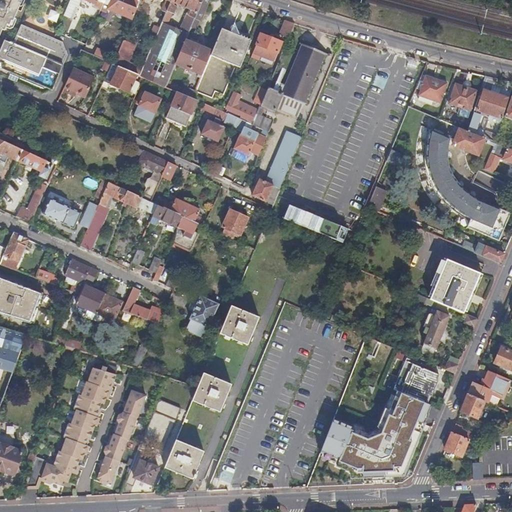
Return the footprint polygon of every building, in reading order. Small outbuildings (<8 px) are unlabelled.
[(0,0),(0,35),(2,30),(5,31),(9,20),(13,22),(21,4),(17,2),(17,0),(0,0)] [(81,0),(70,0),(69,4),(64,16),(73,20),(81,0)] [(104,0),(84,0),(95,5),(95,6),(99,8),(98,10),(100,10),(103,3),(104,0)] [(122,4),(113,0),(104,0),(103,3),(109,6),(108,10),(132,20),(136,9),(130,7),(122,4)] [(140,0),(113,0),(122,4),(124,0),(132,0),(130,7),(136,9),(137,8),(140,0)] [(145,1),(141,0),(140,0),(137,8),(142,11),(144,5),(145,1)] [(139,77),(166,88),(168,83),(176,64),(186,40),(191,28),(203,0),(171,0),(167,12),(160,27),(156,38),(143,68),(139,77)] [(167,12),(171,0),(141,0),(145,1),(145,0),(165,0),(167,1),(163,11),(167,12)] [(197,30),(209,0),(203,0),(191,28),(197,30)] [(290,37),(295,24),(286,21),(282,33),(290,37)] [(156,38),(160,27),(156,25),(153,31),(149,29),(147,34),(156,38)] [(210,56),(241,68),(252,42),(221,29),(212,52),(210,56)] [(261,34),(252,57),(260,60),(261,57),(274,62),(282,43),(261,34)] [(16,36),(15,39),(13,45),(4,41),(0,50),(0,59),(6,62),(2,70),(11,74),(10,75),(19,78),(20,77),(36,84),(35,85),(43,89),(44,88),(52,91),(63,66),(47,59),(50,50),(16,36)] [(124,39),(112,65),(118,68),(137,76),(139,77),(143,68),(128,61),(136,44),(124,39)] [(202,75),(210,56),(212,52),(186,40),(176,64),(202,75)] [(289,78),(286,86),(283,95),(304,104),(306,104),(307,103),(306,103),(308,96),(309,96),(310,95),(309,94),(312,87),(313,88),(313,87),(313,86),(315,80),(316,80),(317,79),(316,78),(319,71),(320,72),(320,71),(319,70),(322,63),(323,63),(324,62),(323,62),(325,55),(332,57),(333,54),(333,53),(331,52),(329,53),(328,54),(314,49),(300,43),(300,44),(302,45),(300,52),(298,52),(298,53),(299,53),(296,60),(295,60),(294,61),(295,61),(292,69),(291,69),(292,70),(289,77),(288,77),(288,78),(289,78)] [(99,47),(95,56),(107,61),(111,53),(99,47)] [(111,85),(136,95),(141,84),(135,81),(137,76),(118,68),(111,85)] [(73,69),(64,88),(86,98),(95,79),(73,69)] [(468,132),(486,139),(485,136),(486,132),(488,131),(497,135),(508,102),(508,100),(505,99),(506,97),(493,93),(497,79),(485,76),(468,132)] [(419,96),(440,104),(447,84),(425,77),(419,96)] [(277,109),(283,95),(286,86),(277,82),(273,90),(268,88),(267,91),(257,114),(253,125),(269,132),(273,121),(261,116),(265,107),(276,111),(277,109)] [(450,104),(471,111),(477,91),(456,84),(450,104)] [(186,97),(192,99),(195,92),(189,89),(186,97)] [(156,113),(162,100),(145,93),(139,106),(156,113)] [(186,97),(177,93),(166,118),(186,127),(197,101),(192,99),(186,97)] [(252,125),(253,125),(257,114),(251,112),(240,107),(241,103),(238,102),(240,96),(233,93),(226,110),(247,119),(246,122),(252,125)] [(283,95),(277,109),(297,118),(304,104),(283,95)] [(240,107),(251,112),(252,108),(241,103),(240,107)] [(204,104),(201,111),(211,115),(213,110),(216,111),(215,116),(225,121),(224,122),(234,126),(237,118),(222,112),(204,104)] [(237,118),(234,126),(242,130),(234,149),(249,156),(258,135),(250,131),(252,125),(246,122),(237,118)] [(218,142),(224,128),(218,125),(220,121),(215,119),(213,123),(208,121),(202,134),(218,142)] [(13,139),(17,141),(21,143),(26,130),(18,126),(13,139)] [(480,156),(485,143),(486,139),(468,132),(456,127),(454,131),(459,133),(454,145),(480,156)] [(450,207),(455,211),(460,216),(466,219),(470,222),(468,228),(500,242),(504,231),(511,214),(496,208),(480,202),(475,198),(469,194),(466,191),(462,187),(457,181),(453,174),(450,167),(449,162),(448,156),(448,150),(450,143),(451,138),(430,129),(427,137),(426,141),(425,148),(425,155),(425,163),(427,172),(430,180),(435,189),(439,195),(443,200),(450,207)] [(486,139),(489,141),(495,143),(497,135),(488,131),(486,132),(485,136),(486,139)] [(288,132),(285,139),(266,183),(281,190),(299,144),(302,138),(295,135),(288,132)] [(8,157),(18,162),(25,145),(21,143),(17,141),(15,146),(0,139),(0,161),(5,164),(8,157)] [(26,152),(28,146),(25,145),(18,162),(41,172),(40,176),(46,179),(49,170),(44,168),(47,161),(26,152)] [(495,156),(511,163),(511,150),(500,145),(498,148),(495,156)] [(249,156),(234,149),(231,156),(245,162),(249,156)] [(400,155),(391,151),(387,161),(395,165),(397,164),(400,155)] [(142,198),(151,202),(162,177),(169,163),(147,153),(145,157),(143,156),(140,162),(142,165),(145,167),(154,171),(153,174),(151,179),(148,180),(145,186),(146,190),(142,198)] [(169,163),(162,177),(170,181),(176,166),(169,163)] [(477,172),(474,184),(490,189),(494,177),(477,172)] [(274,206),(281,190),(266,183),(260,180),(252,196),(274,206)] [(154,215),(158,206),(151,202),(142,198),(109,183),(99,206),(88,229),(98,234),(106,215),(102,214),(110,197),(137,209),(138,207),(154,215)] [(31,225),(48,186),(42,184),(30,211),(22,208),(18,219),(31,225)] [(375,190),(368,207),(377,211),(384,193),(375,190)] [(63,224),(74,229),(82,213),(50,198),(43,215),(63,224)] [(183,217),(198,224),(201,218),(198,216),(200,211),(193,207),(194,204),(185,200),(184,203),(176,200),(174,205),(169,203),(168,207),(165,205),(164,208),(183,217)] [(88,229),(99,206),(90,202),(80,225),(88,229)] [(160,220),(178,228),(183,217),(164,208),(158,206),(154,215),(150,223),(157,226),(160,220)] [(259,212),(269,216),(272,211),(262,206),(259,212)] [(224,229),(222,235),(233,240),(235,236),(239,237),(241,235),(242,235),(249,219),(230,210),(223,227),(224,228),(223,229),(224,229)] [(191,240),(198,224),(183,217),(178,228),(176,232),(191,240)] [(80,247),(89,251),(98,234),(88,229),(80,247)] [(29,240),(14,233),(3,258),(0,263),(0,264),(15,270),(29,240)] [(463,247),(502,263),(505,254),(479,243),(477,247),(465,242),(463,247)] [(138,250),(132,262),(139,266),(144,253),(138,250)] [(157,273),(159,269),(162,262),(155,258),(149,270),(157,273)] [(90,268),(72,260),(65,275),(76,281),(81,283),(79,288),(74,286),(71,285),(69,291),(75,293),(79,295),(85,281),(90,268)] [(448,260),(431,299),(464,313),(481,274),(448,260)] [(270,294),(277,276),(249,266),(242,284),(270,294)] [(98,271),(90,268),(85,281),(92,284),(98,271)] [(153,281),(160,283),(165,271),(159,269),(157,273),(153,281)] [(39,271),(35,278),(49,283),(52,276),(39,271)] [(166,286),(173,290),(174,290),(180,277),(172,273),(166,286)] [(0,315),(30,327),(42,295),(0,278),(0,315)] [(52,284),(58,287),(60,281),(54,278),(52,284)] [(97,313),(105,294),(87,286),(75,311),(94,319),(97,313)] [(141,291),(134,288),(124,312),(158,324),(164,312),(156,309),(151,311),(135,304),(141,291)] [(123,303),(105,294),(97,313),(103,316),(101,322),(112,327),(123,303)] [(186,330),(204,338),(219,304),(201,296),(190,319),(191,319),(186,330)] [(223,328),(220,335),(248,346),(259,318),(232,307),(223,328)] [(433,357),(450,317),(438,311),(435,316),(430,314),(425,327),(427,328),(425,333),(428,334),(420,352),(433,357)] [(465,323),(475,327),(478,319),(468,315),(465,323)] [(214,335),(219,337),(220,335),(223,328),(218,326),(214,335)] [(0,368),(13,373),(24,341),(26,335),(0,327),(0,368)] [(26,335),(24,341),(73,356),(75,350),(53,343),(26,335)] [(75,350),(79,351),(82,344),(56,335),(53,343),(75,350)] [(511,348),(503,344),(496,363),(511,369),(511,348)] [(451,356),(446,369),(456,373),(461,361),(451,356)] [(440,374),(406,360),(394,389),(427,403),(430,395),(433,396),(439,381),(437,380),(440,374)] [(88,382),(109,390),(112,382),(114,383),(116,375),(106,372),(107,368),(103,367),(101,371),(93,368),(88,382)] [(483,386),(474,382),(469,394),(485,401),(488,403),(490,396),(500,400),(505,388),(508,390),(511,380),(489,371),(483,386)] [(204,374),(199,387),(193,402),(220,413),(232,385),(204,374)] [(109,390),(88,382),(87,382),(82,396),(101,403),(104,404),(107,398),(109,390)] [(115,383),(114,383),(112,382),(109,390),(107,398),(109,399),(115,383)] [(124,413),(137,418),(138,418),(146,396),(144,395),(142,391),(138,389),(134,391),(132,390),(128,400),(125,410),(124,413)] [(427,403),(394,389),(375,436),(332,419),(316,459),(361,480),(395,479),(427,403)] [(101,403),(82,396),(79,394),(74,408),(75,409),(97,417),(100,409),(101,403)] [(485,401),(469,394),(461,412),(477,419),(485,401)] [(177,419),(182,408),(161,400),(157,411),(177,419)] [(97,417),(75,409),(70,423),(93,432),(95,426),(99,417),(97,417)] [(115,435),(128,440),(129,440),(137,418),(124,413),(123,413),(123,414),(119,415),(117,420),(117,421),(119,424),(115,432),(115,435)] [(93,432),(70,423),(69,423),(63,437),(66,438),(85,445),(87,438),(89,439),(90,439),(93,432)] [(469,430),(456,425),(452,433),(465,439),(469,430)] [(465,439),(452,433),(445,450),(462,457),(469,440),(465,439)] [(105,458),(119,463),(128,440),(115,435),(113,434),(113,437),(110,445),(107,446),(106,447),(104,451),(106,456),(105,458)] [(85,445),(66,438),(61,452),(80,460),(82,460),(84,455),(88,446),(87,446),(85,445)] [(165,468),(193,480),(204,452),(176,441),(165,468)] [(0,444),(0,471),(4,473),(5,472),(14,475),(22,452),(14,449),(2,444),(2,445),(0,444)] [(80,460),(61,452),(58,452),(53,466),(66,471),(71,473),(74,474),(78,466),(80,460)] [(119,463),(105,458),(104,459),(101,469),(97,479),(99,479),(101,483),(106,485),(110,483),(112,484),(119,463)] [(135,459),(129,474),(135,477),(134,478),(152,485),(159,468),(141,461),(141,462),(135,459)] [(473,464),(474,480),(483,480),(482,463),(473,464)] [(66,471),(53,466),(47,464),(40,481),(41,481),(50,484),(53,483),(61,486),(63,481),(66,471)] [(66,471),(63,481),(68,483),(71,473),(66,471)] [(26,484),(38,489),(41,481),(40,481),(29,476),(26,484)] [(505,511),(509,503),(499,503),(495,511),(505,511)]
